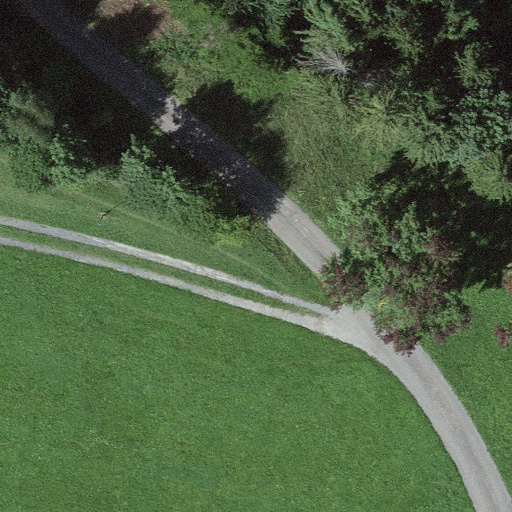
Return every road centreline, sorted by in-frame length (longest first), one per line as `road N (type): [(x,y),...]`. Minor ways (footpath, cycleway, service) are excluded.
road 1 (track): [(492,511),(472,461),(346,283),(47,0)]
road 2 (track): [(0,230),(383,333)]
